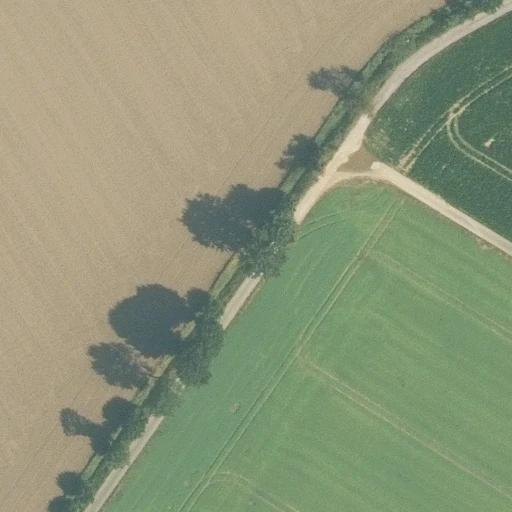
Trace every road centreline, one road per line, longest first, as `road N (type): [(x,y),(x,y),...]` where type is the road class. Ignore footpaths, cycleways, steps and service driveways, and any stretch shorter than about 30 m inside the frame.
road 1 (track): [(91,511),(345,146),(511,250)]
road 2 (track): [(511,0),(411,61),(345,146)]
